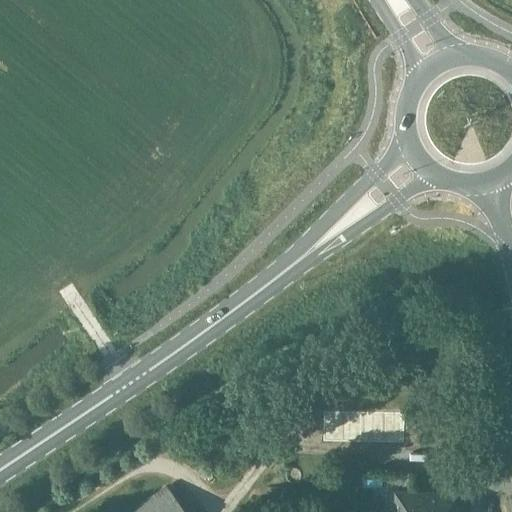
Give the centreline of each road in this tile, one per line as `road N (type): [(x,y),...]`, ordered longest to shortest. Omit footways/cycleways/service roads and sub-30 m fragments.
road 1 (primary): [(0,471),(322,245)]
road 2 (primary): [(407,151),(358,192),(322,245)]
road 3 (primary): [(322,245),(428,175)]
